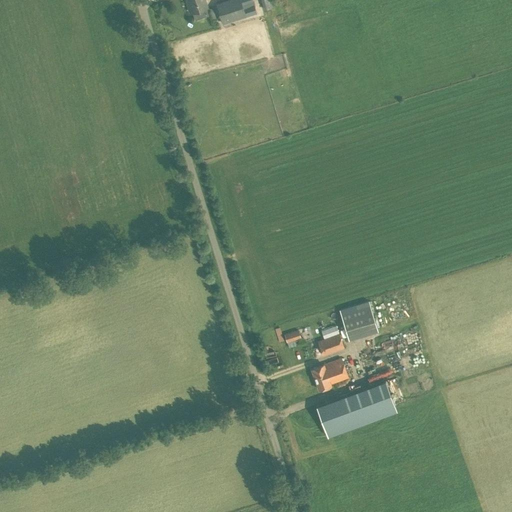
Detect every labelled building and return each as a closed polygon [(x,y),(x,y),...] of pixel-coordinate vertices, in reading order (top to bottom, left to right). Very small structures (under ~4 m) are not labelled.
[(208,16),(206,7),(207,7),(204,0),(187,0),(191,12),(192,12),(194,20),(208,16)] [(224,0),(215,3),(222,24),(246,17),(246,15),(256,12),(253,0),(224,0)] [(348,339),(378,330),(369,300),(339,309),(348,339)] [(287,341),(309,334),(306,326),(285,334),(287,341)] [(322,355),(344,347),(339,333),(317,341),(322,355)] [(330,383),(348,377),(341,358),(323,364),(311,368),(319,389),(331,385),(330,383)] [(385,380),(316,405),(323,423),(346,415),(351,428),(396,411),(385,380)]
